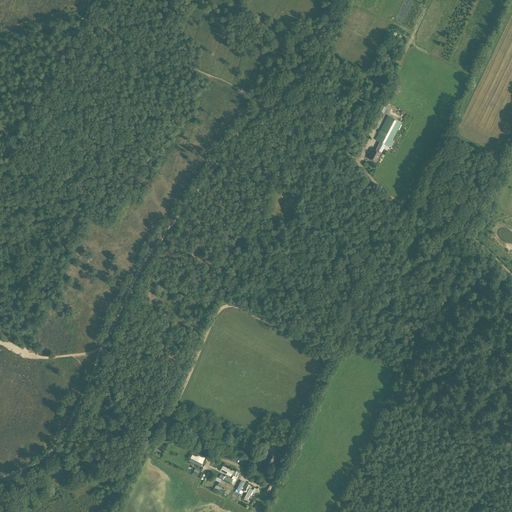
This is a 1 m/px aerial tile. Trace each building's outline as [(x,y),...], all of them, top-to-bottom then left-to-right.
[(397,95),(399,92),(401,87),(393,83),(389,91),(397,95)] [(387,107),(382,105),(378,114),(382,116),(387,107)] [(402,122),(388,115),(375,140),(389,147),(402,122)] [(381,152),(379,151),(380,149),(377,148),(376,150),(373,149),(368,158),(376,162),(381,152)] [(271,454),(270,454),(265,452),(262,459),(265,460),(264,461),(267,463),(267,461),(272,463),(276,456),(271,454)] [(192,456),(189,461),(200,466),(204,460),(200,458),(199,460),(192,456)] [(191,469),(180,463),(180,464),(177,468),(189,474),(191,469)] [(223,465),(220,471),(231,476),(234,471),(223,465)] [(221,474),(219,478),(234,484),(236,480),(221,474)] [(268,484),(263,492),(268,494),(272,486),(268,484)] [(250,487),(245,497),(249,499),(254,489),(250,487)]
